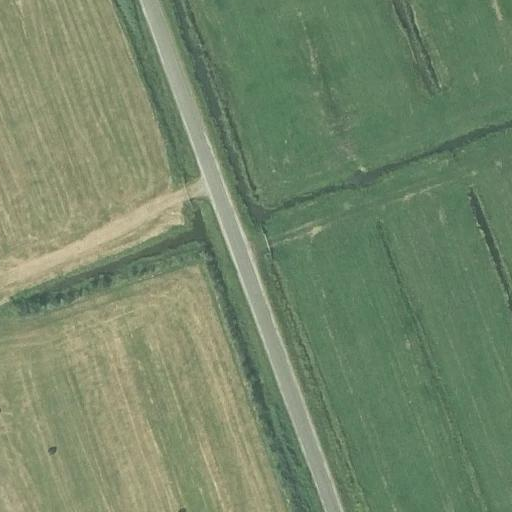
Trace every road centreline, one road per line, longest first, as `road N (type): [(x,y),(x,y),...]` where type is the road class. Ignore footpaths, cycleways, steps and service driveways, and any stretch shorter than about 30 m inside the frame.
road 1 (unclassified): [(336,511),(151,0)]
road 2 (track): [(217,182),(0,274)]
